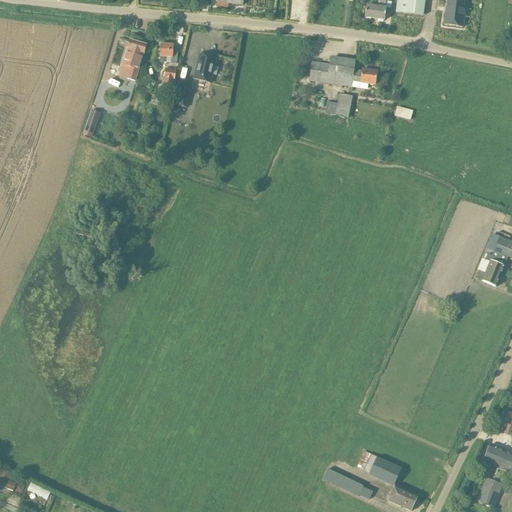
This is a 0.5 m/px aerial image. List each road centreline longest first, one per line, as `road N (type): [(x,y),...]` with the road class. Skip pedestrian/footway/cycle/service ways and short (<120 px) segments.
road 1 (unclassified): [(511,65),(303,30),(22,0)]
road 2 (residential): [(440,511),(511,347)]
